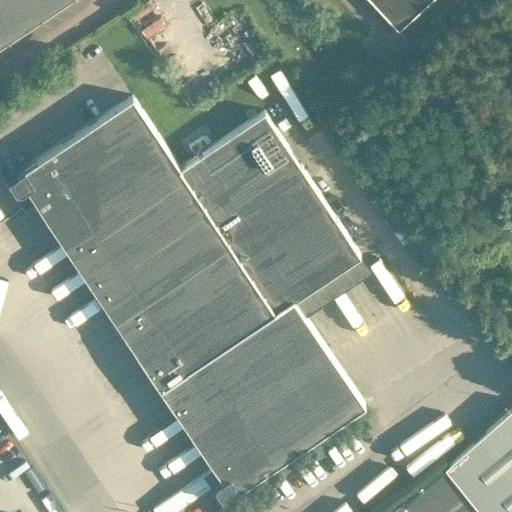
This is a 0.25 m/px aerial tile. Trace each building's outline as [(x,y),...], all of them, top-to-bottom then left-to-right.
[(0,0),(0,42),(63,0),(0,0)] [(373,0),(398,26),(426,0),(373,0)] [(25,93),(0,109),(0,127),(33,105),(25,93)] [(7,179),(16,193),(27,186),(75,257),(213,463),(222,476),(211,483),(220,497),(222,496),(223,497),(365,401),(295,296),(361,252),(264,108),(181,164),(133,93),(8,177),(9,178),(7,179)] [(511,511),(511,403),(445,464),(469,494),(469,495),(481,510),(482,511),(511,511)] [(401,499),(411,511),(479,511),(481,510),(469,495),(469,494),(445,464),(444,463),(401,499)] [(174,511),(189,502),(180,488),(145,511),(174,511)] [(382,511),(411,511),(401,499),(400,497),(382,511)]
